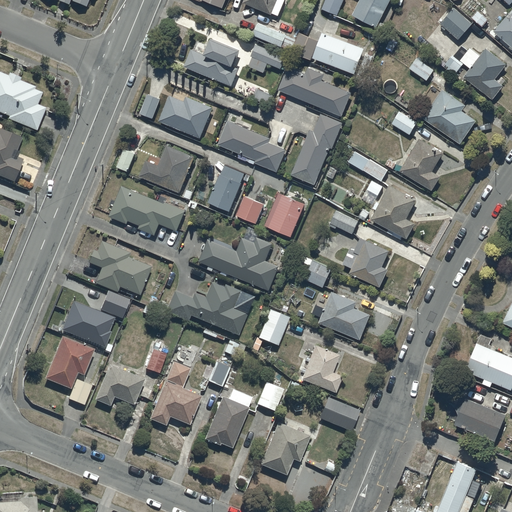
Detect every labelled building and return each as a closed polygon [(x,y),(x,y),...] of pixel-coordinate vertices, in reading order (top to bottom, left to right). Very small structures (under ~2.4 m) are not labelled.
[(243,0),(271,12),(272,11),(279,13),(284,0),(243,0)] [(343,0),(325,0),(323,8),(338,14),(343,0)] [(389,0),(358,0),(353,12),(377,24),(389,0)] [(473,22),(454,5),(441,21),(459,37),(473,22)] [(489,17),(478,8),(472,15),(482,24),(489,17)] [(511,8),(494,29),(511,45),(511,8)] [(355,71),(364,46),(322,29),(319,37),(300,30),(297,38),(287,34),(287,32),(258,21),(253,34),(291,49),(291,50),(312,58),(313,55),(355,71)] [(192,47),(184,64),(231,84),(239,66),(232,63),(239,46),(211,34),(207,43),(197,39),(194,48),(192,47)] [(285,55),(256,43),(251,54),(253,55),(248,65),(264,72),(269,61),(281,66),(285,55)] [(471,67),(464,74),(492,97),(503,83),(494,76),(506,62),(487,46),(481,54),(470,46),(460,58),(471,67)] [(464,62),(453,52),(445,63),(455,72),(464,62)] [(435,68),(417,55),(410,66),(427,78),(428,77),(438,84),(443,77),(433,70),(435,68)] [(288,64),(278,87),(342,114),(352,91),(322,78),(324,72),(308,66),(306,72),(288,64)] [(0,110),(9,114),(8,117),(36,128),(46,106),(37,102),(42,91),(34,87),(35,85),(22,79),(23,75),(9,69),(7,73),(0,70),(0,110)] [(273,93),(258,88),(254,98),(269,103),(273,93)] [(443,88),(423,115),(460,141),(476,118),(462,108),(465,103),(443,88)] [(160,97),(147,92),(140,111),(153,116),(160,97)] [(170,93),(159,118),(201,136),(212,105),(187,95),(185,99),(170,93)] [(418,120),(400,109),(392,122),(410,133),(418,120)] [(342,120),(321,112),(314,129),(309,127),(291,173),(316,183),(330,146),(332,146),(342,120)] [(268,135),(229,119),(219,142),(255,158),(254,160),(277,170),(287,148),(266,139),(268,135)] [(0,127),(0,174),(15,180),(23,157),(17,155),(19,149),(17,148),(22,135),(0,127)] [(420,136),(400,168),(432,188),(441,174),(432,168),(444,150),(420,136)] [(180,190),(194,154),(167,143),(159,163),(146,158),(139,174),(180,190)] [(135,151),(124,147),(123,150),(121,149),(117,158),(119,159),(117,165),(128,169),(135,151)] [(388,168),(370,157),(364,168),(382,179),(388,168)] [(219,172),(208,199),(230,209),(242,178),(248,180),(250,174),(224,164),(221,173),(219,172)] [(376,207),(371,217),(407,236),(415,221),(407,216),(417,198),(389,183),(379,201),(377,199),(373,206),(376,207)] [(165,201),(122,184),(109,214),(127,221),(128,219),(139,223),(138,226),(155,233),(160,222),(176,229),(185,208),(165,200),(165,201)] [(292,235),(305,202),(278,191),(264,224),(292,235)] [(264,202),(244,194),(237,213),(256,221),(264,202)] [(359,219),(337,209),(329,225),(335,227),(336,224),(353,232),(359,219)] [(209,237),(199,259),(269,288),(279,264),(266,259),(273,241),(257,234),(254,240),(243,235),(237,248),(209,237)] [(389,248),(361,235),(354,248),(350,246),(343,262),(352,266),(350,271),(380,284),(388,266),(382,264),(389,248)] [(139,293),(150,265),(128,255),(130,252),(101,239),(97,249),(92,247),(87,261),(101,266),(95,282),(117,290),(118,286),(139,293)] [(332,267),(312,259),(313,257),(304,253),(296,274),(324,286),(332,267)] [(187,320),(190,313),(238,333),(246,313),(245,312),(253,294),(225,282),(224,286),(212,280),(205,296),(194,291),(192,296),(174,289),(165,310),(187,320)] [(107,289),(100,307),(122,316),(129,298),(107,289)] [(333,289),(320,320),(360,337),(371,312),(354,305),(357,299),(333,289)] [(73,299),(61,328),(104,345),(110,329),(109,329),(114,315),(73,299)] [(511,302),(503,321),(511,325),(511,302)] [(277,343),(288,315),(269,307),(257,335),(277,343)] [(511,387),(511,354),(496,348),(497,345),(489,342),(491,336),(480,332),(465,369),(484,376),(482,381),(491,384),(493,380),(511,387)] [(71,386),(75,377),(74,377),(77,370),(83,373),(94,346),(61,333),(44,376),(71,386)] [(239,343),(229,338),(224,350),(233,354),(235,349),(242,352),(245,345),(240,342),(239,343)] [(314,344),(300,378),(334,391),(341,374),(331,370),(338,353),(314,344)] [(152,349),(146,366),(159,371),(165,354),(152,349)] [(189,366),(172,359),(149,417),(165,423),(169,415),(189,423),(201,394),(181,386),(189,366)] [(222,385),(229,365),(217,360),(215,365),(206,362),(201,375),(209,378),(209,380),(222,385)] [(144,377),(109,362),(94,397),(109,404),(113,394),(133,403),(144,377)] [(75,377),(71,386),(73,387),(69,397),(84,403),(91,383),(75,377)] [(283,387),(265,380),(257,402),(275,409),(283,387)] [(232,446),(251,395),(232,387),(228,397),(221,394),(205,437),(220,443),(221,441),(232,446)] [(359,408),(327,395),(318,416),(350,429),(359,408)] [(506,412),(465,395),(455,420),(495,437),(506,412)] [(309,434),(277,421),(259,462),(286,473),(293,457),(298,459),(309,434)] [(397,491),(387,511),(456,511),(478,462),(449,450),(426,503),(397,491)] [(24,489),(0,491),(0,511),(42,511),(41,494),(25,495),(24,489)]
